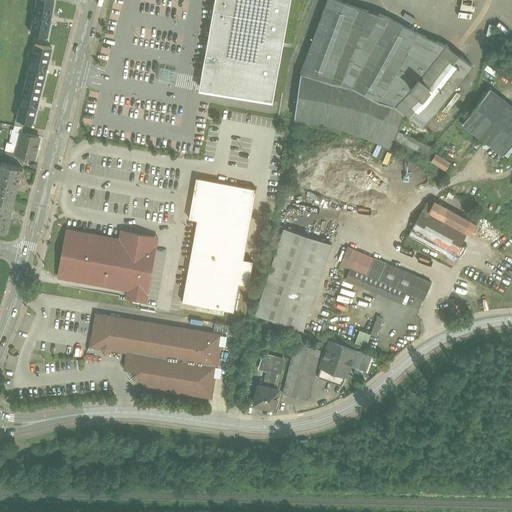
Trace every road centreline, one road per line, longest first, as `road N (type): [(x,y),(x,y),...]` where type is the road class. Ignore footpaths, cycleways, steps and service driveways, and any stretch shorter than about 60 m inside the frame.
road 1 (residential): [(56,417),(129,412),(258,427),(311,423),(347,410),(428,346),(511,320)]
road 2 (tertiary): [(92,0),(26,256)]
